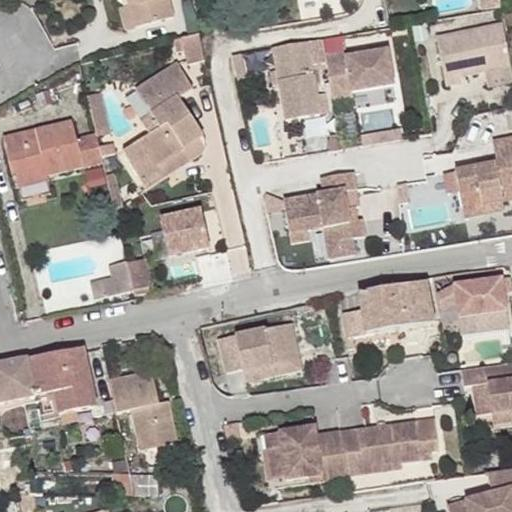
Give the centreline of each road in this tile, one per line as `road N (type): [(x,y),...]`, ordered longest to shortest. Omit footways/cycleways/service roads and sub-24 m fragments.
road 1 (residential): [(511,255),(181,315)]
road 2 (residential): [(204,413),(405,386)]
road 3 (residential): [(181,315),(16,346)]
